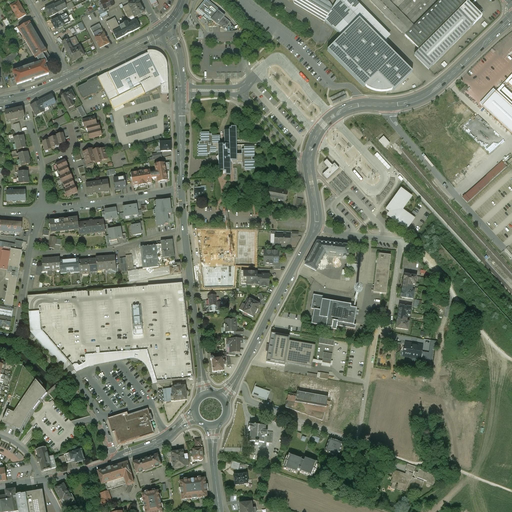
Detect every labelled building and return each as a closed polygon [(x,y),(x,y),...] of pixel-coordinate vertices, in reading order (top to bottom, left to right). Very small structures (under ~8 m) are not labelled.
[(67,8),(63,0),(54,5),(53,5),(45,9),(49,18),(58,13),(57,13),(67,8)] [(111,0),(105,0),(100,2),(104,9),(107,8),(114,5),(111,0)] [(137,0),(123,8),(128,18),(133,15),(134,18),(144,12),(137,0)] [(155,0),(148,0),(153,9),(158,6),(155,0)] [(294,0),(293,3),(302,8),(307,0),(294,0)] [(332,8),(318,0),(307,0),(302,8),(324,21),(332,8)] [(352,0),(335,0),(332,8),(324,21),(345,37),(360,21),(384,45),(390,38),(352,0)] [(369,0),(418,50),(458,10),(467,2),(465,0),(369,0)] [(224,30),(230,22),(224,17),(224,16),(224,15),(222,14),(216,9),(214,7),(214,8),(206,1),(204,3),(203,2),(196,11),(203,18),(202,19),(204,18),(206,18),(207,17),(217,25),(217,24),(224,30)] [(22,9),(18,2),(10,7),(14,13),(22,9)] [(481,16),(467,2),(458,10),(473,25),(481,16)] [(22,9),(14,13),(18,20),(26,15),(22,9)] [(428,69),(473,25),(458,10),(418,50),(413,55),(428,69)] [(68,18),(66,14),(51,22),(55,30),(68,24),(66,19),(68,18)] [(123,28),(113,33),(116,40),(140,28),(136,21),(129,25),(127,22),(121,25),(123,28)] [(384,45),(360,21),(345,37),(328,54),(364,90),(378,77),(393,92),(412,73),(384,45)] [(37,58),(39,63),(44,62),(45,62),(50,59),(46,52),(47,52),(46,50),(45,50),(31,26),(32,25),(30,22),(18,30),(19,33),(20,32),(34,56),(34,57),(35,59),(37,58)] [(99,24),(90,29),(95,38),(94,38),(100,48),(109,44),(99,24)] [(63,43),(67,53),(77,47),(76,45),(77,44),(74,37),(63,43)] [(15,51),(10,42),(0,47),(0,54),(3,59),(14,52),(15,51)] [(77,47),(67,53),(72,62),(85,56),(80,46),(77,47)] [(147,52),(147,54),(151,53),(158,55),(163,60),(165,67),(166,91),(164,91),(161,91),(161,95),(168,95),(167,67),(165,59),(159,53),(152,51),(147,52)] [(14,52),(3,59),(7,65),(17,58),(14,52)] [(98,78),(104,90),(111,106),(113,110),(160,87),(161,95),(161,91),(164,91),(166,91),(165,67),(163,60),(158,55),(151,53),(147,54),(145,55),(141,57),(98,78)] [(39,63),(13,72),(17,85),(48,74),(45,62),(44,62),(39,63)] [(87,82),(87,83),(78,88),(77,90),(82,99),(84,99),(92,95),(94,95),(96,94),(96,93),(98,92),(99,93),(104,90),(98,78),(97,77),(87,82)] [(71,91),(62,95),(66,103),(72,100),(75,98),(71,91)] [(483,107),(511,133),(511,106),(496,92),(483,107)] [(331,97),(333,102),(346,99),(344,93),(331,97)] [(51,95),(39,101),(43,109),(48,107),(56,103),(51,95)] [(72,100),(66,103),(69,108),(74,106),(72,100)] [(39,101),(31,106),(36,116),(45,112),(43,109),(39,101)] [(81,106),(76,108),(81,118),(86,115),(81,106)] [(22,108),(4,112),(6,121),(24,117),(22,108)] [(66,114),(57,119),(60,125),(70,121),(66,114)] [(95,118),(82,121),(84,128),(86,128),(89,139),(102,136),(99,124),(97,125),(95,118)] [(197,145),(198,156),(207,156),(207,154),(210,154),(210,152),(216,152),(216,151),(218,151),(218,155),(218,171),(223,171),(223,174),(225,174),(225,176),(230,176),(230,161),(232,161),(232,164),(242,163),(242,168),(244,168),(244,170),(255,170),(255,160),(252,160),(252,157),(254,157),(254,147),(244,147),(244,150),(241,150),(241,154),(236,154),(236,127),(231,127),(231,128),(229,128),(229,131),(224,131),(224,143),(220,143),(219,136),(212,136),(212,134),(209,134),(209,132),(200,132),(201,142),(199,142),(199,145),(197,145)] [(48,141),(42,143),(45,152),(51,150),(51,148),(59,146),(59,145),(65,143),(63,134),(56,136),(56,137),(48,139),(48,141)] [(18,137),(14,138),(16,144),(17,149),(17,150),(25,148),(24,143),(25,143),(23,136),(18,137)] [(390,144),(383,137),(379,141),(385,148),(390,144)] [(171,142),(159,142),(160,152),(171,152),(171,142)] [(92,150),(95,162),(96,164),(96,162),(100,160),(100,162),(101,162),(101,161),(107,160),(104,149),(100,150),(100,149),(92,151),(92,150)] [(83,153),(85,159),(86,164),(87,164),(87,165),(92,164),(92,163),(95,162),(92,150),(85,151),(86,152),(83,153)] [(23,152),(18,154),(18,155),(20,160),(21,165),(22,166),(30,164),(28,160),(30,159),(27,152),(23,153),(23,152)] [(65,160),(56,164),(59,170),(67,167),(68,166),(65,160)] [(338,168),(334,164),(332,166),(326,160),(323,163),(329,169),(322,174),(327,179),(338,168)] [(502,162),(462,197),(467,202),(506,167),(502,162)] [(155,170),(130,172),(132,186),(137,185),(137,187),(147,185),(146,184),(152,183),(151,179),(156,178),(157,183),(170,181),(169,163),(154,165),(155,170)] [(67,167),(59,170),(58,171),(60,177),(70,173),(67,167)] [(27,172),(18,172),(18,179),(17,179),(17,184),(24,184),(24,183),(29,182),(29,178),(27,178),(27,172)] [(73,179),(70,173),(60,177),(59,178),(62,184),(72,180),(73,179)] [(124,177),(113,179),(115,190),(126,188),(124,177)] [(72,180),(62,184),(65,190),(75,186),(72,180)] [(107,180),(97,182),(98,192),(109,191),(107,180)] [(98,192),(97,182),(85,184),(87,194),(98,192)] [(75,186),(65,190),(64,191),(67,197),(78,192),(75,186)] [(200,187),(194,187),(194,200),(205,199),(205,195),(203,195),(203,191),(200,191),(200,187)] [(277,190),(269,188),(267,197),(285,201),(287,192),(283,191),(283,190),(277,188),(277,190)] [(413,219),(401,210),(410,197),(401,190),(387,209),(390,212),(388,215),(392,218),(406,229),(413,219)] [(25,191),(6,191),(6,201),(25,201),(25,191)] [(157,208),(155,209),(156,227),(164,226),(164,224),(168,224),(167,215),(170,214),(170,200),(156,201),(157,208)] [(136,205),(130,206),(131,216),(138,215),(136,205)] [(130,206),(122,207),(124,217),(131,216),(130,206)] [(111,219),(110,209),(104,210),(105,212),(102,212),(102,215),(105,215),(106,220),(111,219)] [(53,221),(49,221),(51,233),(56,232),(56,231),(60,231),(60,232),(65,232),(65,230),(69,230),(69,231),(74,231),(74,229),(78,228),(78,224),(77,218),(73,218),(73,221),(53,223),(53,221)] [(21,223),(0,221),(0,231),(21,233),(21,223)] [(78,224),(78,228),(79,235),(104,232),(103,221),(93,222),(92,221),(89,221),(90,223),(78,224)] [(140,224),(131,226),(133,236),(141,234),(140,224)] [(121,228),(108,230),(109,241),(117,240),(117,238),(122,237),(121,228)] [(236,234),(219,234),(219,247),(236,248),(236,234)] [(275,234),(275,238),(274,244),(289,244),(290,235),(275,234)] [(242,236),(241,266),(254,266),(255,237),(242,236)] [(199,238),(202,267),(215,265),(212,237),(199,238)] [(15,240),(14,244),(14,250),(21,251),(23,241),(15,240)] [(128,272),(129,282),(170,275),(180,274),(180,263),(175,264),(173,240),(160,241),(161,245),(159,245),(159,244),(157,244),(157,246),(154,246),(154,245),(152,245),(152,246),(148,247),(148,246),(146,246),(146,247),(144,247),(143,246),(142,246),(142,247),(140,248),(140,250),(131,251),(131,255),(125,255),(125,258),(120,258),(120,271),(124,271),(124,272),(128,272)] [(317,241),(306,266),(314,269),(312,269),(319,271),(326,253),(344,255),(344,259),(348,259),(348,258),(350,254),(351,245),(336,244),(334,243),(317,241)] [(3,248),(0,247),(0,269),(7,271),(5,279),(10,280),(8,296),(6,295),(4,305),(12,306),(21,251),(14,250),(3,248)] [(278,251),(264,251),(263,255),(263,262),(263,265),(274,266),(278,266),(278,261),(278,251)] [(390,255),(377,254),(376,267),(389,268),(390,255)] [(96,258),(96,259),(97,270),(105,269),(104,257),(96,258)] [(114,257),(104,257),(105,269),(115,269),(115,265),(114,257)] [(59,258),(50,259),(51,271),(60,270),(59,260),(59,258)] [(50,259),(42,259),(42,266),(43,271),(51,271),(50,259)] [(59,260),(60,270),(60,273),(79,272),(79,260),(78,259),(59,260)] [(96,259),(87,260),(88,273),(97,272),(97,270),(96,259)] [(87,260),(79,260),(79,272),(79,273),(88,273),(87,260)] [(349,271),(359,271),(359,264),(347,263),(347,270),(343,270),(343,275),(349,275),(349,271)] [(389,268),(376,267),(373,293),(386,294),(389,268)] [(256,271),(241,271),(241,285),(259,285),(259,287),(269,287),(269,274),(261,274),(261,276),(256,276),(256,271)] [(233,272),(204,273),(204,288),(234,287),(233,272)] [(416,276),(404,274),(400,298),(413,299),(416,276)] [(28,296),(30,333),(51,355),(57,350),(75,370),(86,364),(86,356),(97,355),(146,351),(155,382),(157,382),(193,379),(182,284),(28,296)] [(216,295),(208,296),(209,312),(221,311),(220,302),(216,302),(216,295)] [(323,296),(313,295),(310,309),(314,310),(311,324),(331,328),(330,330),(336,331),(336,327),(355,330),(356,326),(353,325),(356,309),(350,308),(351,305),(322,300),(323,296)] [(242,303),(239,310),(253,317),(255,312),(256,313),(258,310),(257,309),(259,304),(248,299),(245,305),(242,303)] [(411,307),(399,306),(395,329),(408,330),(409,322),(406,322),(407,315),(410,315),(411,307)] [(13,312),(0,309),(0,316),(11,319),(13,312)] [(11,319),(0,316),(0,326),(9,328),(11,319)] [(236,320),(226,320),(226,324),(224,324),(223,326),(224,327),(225,328),(227,328),(227,332),(234,332),(236,332),(236,330),(236,320)] [(270,337),(266,363),(284,366),(284,362),(311,367),(315,345),(289,340),(289,336),(274,334),(274,336),(271,336),(270,337)] [(334,340),(320,338),(319,343),(333,346),(334,340)] [(242,339),(227,339),(227,344),(230,344),(230,353),(235,353),(239,353),(239,344),(242,344),(242,343),(242,339)] [(416,345),(404,343),(403,351),(405,351),(405,355),(420,357),(421,351),(422,347),(416,346),(416,345)] [(157,382),(155,382),(146,351),(97,355),(86,356),(86,364),(75,370),(77,374),(88,368),(97,366),(115,363),(129,360),(134,360),(140,362),(145,367),(149,375),(152,383),(153,385),(157,384),(157,382)] [(219,358),(213,359),(212,358),(210,358),(210,360),(211,361),(212,367),(213,372),(224,371),(223,366),(225,366),(225,362),(226,362),(226,357),(219,358)] [(45,392),(23,367),(12,396),(8,395),(5,403),(10,404),(2,423),(20,431),(23,424),(27,417),(32,409),(38,400),(45,392)] [(180,387),(174,387),(175,388),(172,388),(172,389),(172,393),(171,393),(172,397),(170,398),(171,402),(174,402),(175,402),(185,401),(187,400),(186,399),(186,396),(185,391),(185,388),(185,387),(180,387)] [(270,392),(256,387),(252,397),(267,402),(270,392)] [(170,388),(167,388),(167,389),(163,390),(164,402),(171,402),(170,398),(172,397),(171,393),(172,393),(172,389),(170,389),(170,388)] [(288,396),(288,401),(296,402),(295,408),(326,413),(329,397),(298,392),(297,397),(288,396)] [(146,412),(110,424),(117,446),(154,433),(146,412)] [(282,420),(277,416),(273,421),(278,425),(282,420)] [(265,427),(249,425),(249,431),(250,431),(249,442),(255,443),(255,445),(258,445),(258,447),(266,448),(266,443),(269,443),(270,436),(267,436),(267,432),(265,432),(265,427)] [(343,443),(329,438),(324,451),(328,453),(328,452),(331,453),(331,455),(332,453),(335,454),(335,455),(338,456),(343,443)] [(0,439),(0,448),(9,451),(12,443),(0,439)] [(45,447),(34,451),(37,463),(39,462),(41,472),(51,469),(50,465),(54,464),(52,457),(48,458),(45,447)] [(76,451),(64,455),(66,463),(75,461),(75,463),(84,461),(81,448),(75,450),(76,451)] [(201,449),(193,450),(193,453),(191,453),(192,458),(194,457),(194,460),(198,460),(199,461),(200,461),(201,461),(202,460),(202,459),(201,449)] [(182,455),(182,451),(167,453),(165,454),(165,456),(166,457),(167,458),(168,458),(169,463),(171,463),(171,468),(184,467),(182,455)] [(137,460),(132,462),(136,474),(144,471),(145,472),(153,469),(152,468),(161,465),(157,454),(153,455),(153,457),(147,460),(146,458),(143,459),(144,461),(137,463),(137,460)] [(293,456),(289,454),(283,469),(288,470),(292,471),(292,472),(296,473),(297,470),(301,461),(301,459),(297,457),(297,458),(293,456)] [(309,459),(304,458),(303,462),(300,471),(299,472),(303,474),(304,474),(304,473),(307,475),(312,477),(317,462),(313,461),(312,461),(309,460),(309,459)] [(102,470),(97,472),(101,485),(105,484),(132,475),(127,462),(111,467),(110,466),(106,467),(106,468),(102,470)] [(240,464),(232,462),(231,468),(238,470),(240,464)] [(405,470),(407,470),(409,471),(413,473),(415,467),(407,465),(405,470)] [(415,477),(414,479),(416,480),(417,478),(427,482),(432,484),(433,480),(435,481),(436,478),(434,477),(434,476),(420,471),(419,472),(418,472),(417,473),(415,473),(414,477),(415,477)] [(236,475),(233,476),(235,486),(239,485),(243,485),(243,484),(248,484),(247,483),(248,482),(248,480),(247,480),(246,474),(246,472),(236,474),(236,475)] [(405,475),(394,472),(393,476),(394,476),(392,482),(397,484),(395,489),(396,489),(400,490),(400,489),(405,491),(406,487),(412,489),(413,488),(417,490),(418,486),(421,487),(422,483),(419,482),(419,481),(416,480),(414,479),(411,478),(405,475)] [(132,475),(105,484),(107,490),(125,484),(126,486),(134,484),(132,475)] [(186,480),(179,481),(181,500),(207,498),(205,478),(186,480)] [(59,486),(54,489),(60,500),(62,498),(64,501),(66,502),(69,501),(71,498),(69,495),(63,484),(62,483),(59,485),(59,486)] [(6,496),(0,496),(0,511),(13,511),(18,511),(15,489),(5,491),(6,496)] [(45,511),(42,490),(25,493),(25,494),(16,496),(18,511),(45,511)] [(112,504),(107,491),(101,493),(104,499),(99,501),(100,505),(112,504)] [(161,511),(158,491),(141,493),(144,511),(161,511)] [(62,498),(60,500),(64,507),(76,502),(71,494),(69,495),(71,498),(69,501),(66,502),(64,501),(62,498)] [(251,503),(239,504),(239,511),(255,511),(256,508),(252,508),(251,503)]
